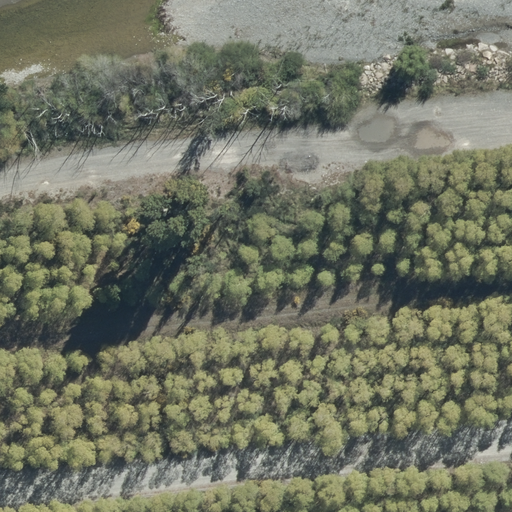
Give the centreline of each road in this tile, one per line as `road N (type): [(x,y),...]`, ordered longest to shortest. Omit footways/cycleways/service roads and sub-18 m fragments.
road 1 (track): [(0,175),(511,115)]
road 2 (track): [(0,476),(511,426)]
